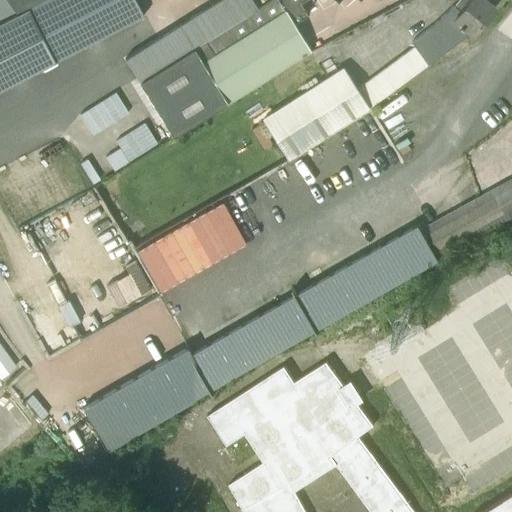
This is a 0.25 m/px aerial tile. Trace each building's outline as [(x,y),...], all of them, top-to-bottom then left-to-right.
[(0,0),(0,88),(143,15),(135,0),(0,0)] [(294,23),(279,0),(269,0),(257,8),(155,72),(139,82),(173,136),(311,50),(294,23)] [(155,72),(257,8),(252,0),(217,0),(140,48),(155,72)] [(279,0),(294,23),(307,14),(299,1),(302,0),(336,0),(338,1),(338,0),(279,0)] [(466,35),(476,27),(494,5),(487,0),(457,0),(453,5),(460,10),(453,19),(458,24),(456,26),(466,35)] [(370,105),(459,40),(442,25),(356,88),(343,67),(262,118),(288,159),(370,105)] [(87,134),(130,110),(119,90),(75,113),(87,134)] [(95,180),(167,138),(155,116),(83,158),(95,180)] [(511,216),(511,178),(494,188),(510,217),(511,216)] [(480,196),(496,225),(510,217),(494,188),(480,196)] [(482,233),(496,225),(480,196),(466,204),(482,233)] [(468,241),(482,233),(466,204),(452,212),(468,241)] [(468,241),(452,212),(438,219),(454,248),(468,241)] [(440,256),(454,248),(438,219),(424,227),(424,228),(440,256)] [(420,224),(415,227),(425,244),(430,241),(420,224)] [(439,257),(430,241),(425,244),(415,227),(402,234),(421,268),(439,257)] [(402,234),(384,244),(403,278),(421,268),(402,234)] [(384,244),(367,254),(386,288),(403,278),(384,244)] [(368,298),(386,288),(367,254),(349,264),(368,298)] [(349,264),(332,274),(351,308),(368,298),(349,264)] [(314,284),(334,318),(351,308),(332,274),(314,284)] [(297,293),(316,327),(334,318),(314,284),(297,293)] [(316,327),(297,293),(279,304),(298,338),(316,327)] [(261,313),(281,348),(298,338),(279,304),(261,313)] [(264,358),(273,352),(281,348),(261,313),(253,318),(244,323),(264,358)] [(246,368),(264,358),(244,323),(226,333),(246,368)] [(209,343),(229,377),(246,368),(226,333),(209,343)] [(191,353),(211,388),(229,377),(209,343),(191,353)] [(191,353),(187,346),(170,356),(194,398),(211,388),(191,353)] [(170,356),(152,366),(176,408),(194,398),(170,356)] [(229,484),(245,511),(306,511),(294,490),(336,463),(371,511),(415,511),(358,435),(374,424),(356,401),(351,405),(340,388),(345,386),(326,360),(294,381),(284,365),(208,415),(227,444),(245,433),(264,461),(229,484)] [(135,376),(159,418),(176,408),(152,366),(135,376)] [(135,376),(117,386),(141,428),(159,418),(135,376)] [(100,396),(124,438),(141,428),(117,386),(100,396)] [(82,406),(106,448),(124,438),(100,396),(82,406)] [(511,511),(504,498),(480,511),(511,511)]
